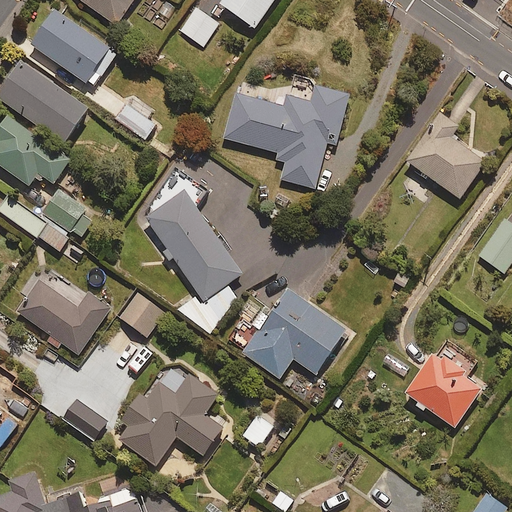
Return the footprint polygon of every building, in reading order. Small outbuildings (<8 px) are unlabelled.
[(137,0),(77,0),(117,28),(137,0)] [(277,0),(227,0),(222,8),(255,32),(277,0)] [(219,25),(197,10),(181,32),(204,48),(219,25)] [(119,58),(55,14),(31,48),(95,93),(119,58)] [(89,114),(21,68),(0,99),(0,104),(65,148),(89,114)] [(225,141),(277,155),(278,163),(285,165),(282,182),(316,191),(328,145),(337,147),(350,99),(294,84),(287,111),(237,97),(225,141)] [(148,121),(155,112),(134,98),(119,121),(142,137),(151,123),(148,121)] [(461,202),(486,166),(465,151),(468,147),(455,137),(462,128),(442,114),(407,164),(461,202)] [(0,129),(0,168),(30,189),(35,182),(42,187),(45,183),(54,189),(70,165),(6,121),(0,129)] [(253,184),(238,176),(233,185),(239,188),(234,197),(243,202),(253,184)] [(86,212),(58,195),(44,217),(82,240),(92,224),(82,218),(86,212)] [(196,294),(175,310),(210,337),(238,301),(226,289),(243,277),(186,196),(147,224),(196,294)] [(69,242),(69,241),(11,201),(0,216),(39,243),(40,241),(60,255),(61,253),(77,265),(85,254),(69,242)] [(511,264),(511,224),(508,221),(481,258),(504,275),(511,264)] [(110,314),(48,271),(18,315),(80,358),(110,314)] [(347,336),(289,295),(244,357),(280,383),(295,363),(316,378),(347,336)] [(165,316),(139,296),(120,320),(147,340),(165,316)] [(455,431),(483,392),(465,379),(475,365),(446,344),(408,398),(419,406),(416,411),(424,417),(428,412),(455,431)] [(143,348),(128,370),(137,376),(152,354),(143,348)] [(219,401),(182,372),(166,373),(155,385),(125,426),(131,431),(121,444),(156,470),(178,441),(203,460),(223,433),(205,420),(219,401)] [(33,404),(0,377),(0,412),(17,425),(33,404)] [(108,425),(78,403),(65,421),(95,443),(104,430),(108,425)] [(275,429),(259,418),(244,440),(260,450),(275,429)] [(146,511),(143,501),(118,509),(117,505),(93,511),(92,511),(87,496),(51,507),(41,474),(14,482),(18,494),(0,499),(0,511),(146,511)] [(507,511),(508,511),(488,498),(478,511),(507,511)]
